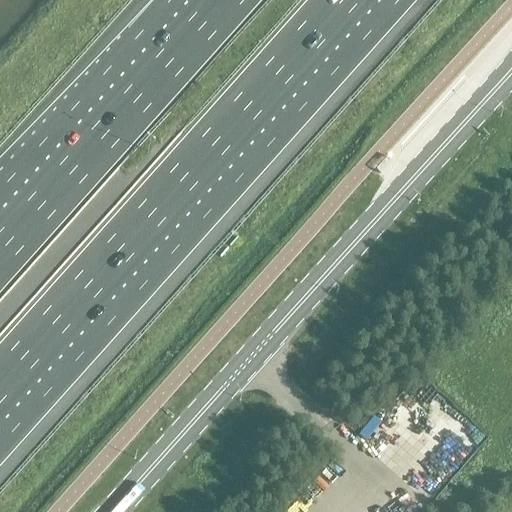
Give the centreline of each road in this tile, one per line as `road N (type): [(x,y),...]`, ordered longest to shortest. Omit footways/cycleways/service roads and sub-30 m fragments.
road 1 (motorway): [(0,407),(365,0)]
road 2 (tertiary): [(511,57),(243,353)]
road 3 (tertiary): [(255,362),(511,81)]
road 4 (motorway): [(224,0),(0,252)]
road 5 (tertiary): [(243,353),(101,511)]
road 6 (tertiary): [(123,511),(255,362)]
